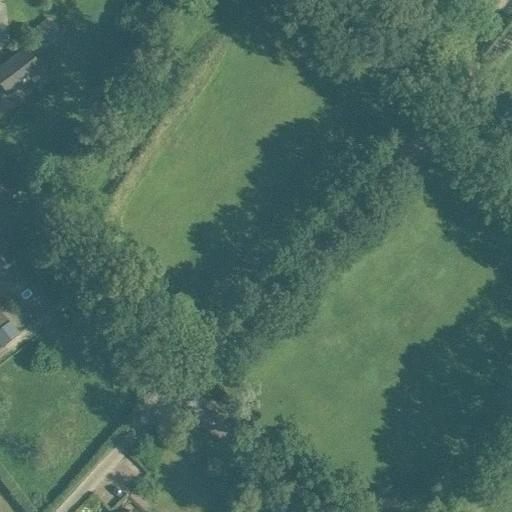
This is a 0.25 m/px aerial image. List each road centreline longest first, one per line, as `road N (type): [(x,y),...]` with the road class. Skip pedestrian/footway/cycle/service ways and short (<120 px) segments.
road 1 (unclassified): [(182,393),(511,34)]
road 2 (tertiary): [(176,387),(0,193)]
road 3 (tertiary): [(306,511),(182,393)]
road 4 (unclassified): [(62,511),(176,387)]
